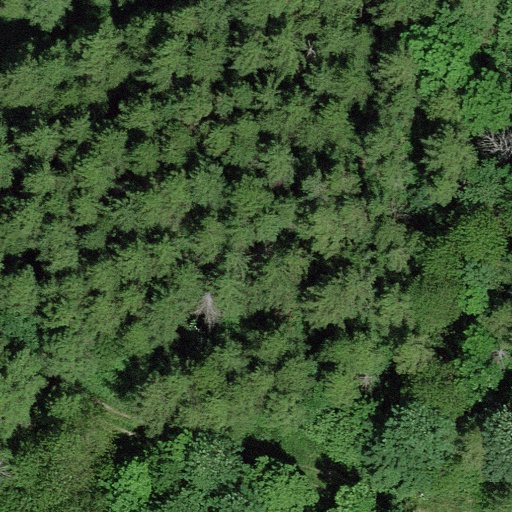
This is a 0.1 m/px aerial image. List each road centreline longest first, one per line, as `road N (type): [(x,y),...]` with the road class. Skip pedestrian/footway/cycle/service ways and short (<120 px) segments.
road 1 (track): [(0,348),(103,404),(407,511)]
road 2 (track): [(0,58),(207,0)]
